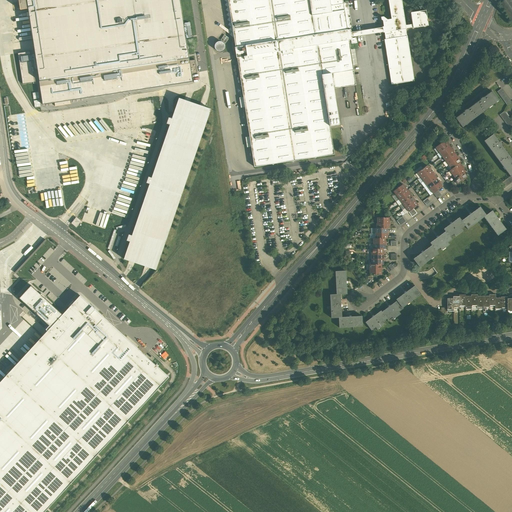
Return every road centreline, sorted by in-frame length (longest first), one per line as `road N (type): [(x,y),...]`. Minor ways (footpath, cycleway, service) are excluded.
road 1 (tertiary): [(249,323),(411,136),(466,56)]
road 2 (secondary): [(281,375),(511,335)]
road 3 (unclassified): [(167,321),(21,203)]
road 4 (residential): [(474,197),(455,197),(403,235),(403,273),(359,301)]
road 5 (unknown): [(89,161),(115,177),(128,166),(158,94)]
road 6 (secondary): [(83,511),(166,421)]
